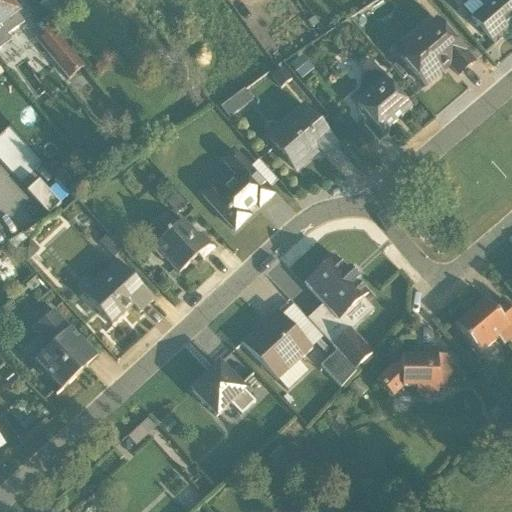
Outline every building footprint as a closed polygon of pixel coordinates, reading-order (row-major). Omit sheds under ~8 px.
[(23,26),(3,0),(0,0),(0,51),(10,44),(6,38),(23,26)] [(51,0),(48,0),(36,9),(49,27),(63,17),(51,0)] [(229,0),(236,9),(247,0),(229,0)] [(493,49),(511,31),(511,0),(492,0),(468,22),(493,49)] [(475,64),(436,19),(393,55),(424,92),(447,73),(455,81),(475,64)] [(83,71),(49,31),(34,43),(68,83),(83,71)] [(383,74),(348,102),(377,138),(412,110),(383,74)] [(242,91),(221,108),(228,116),(249,99),(242,91)] [(301,106),(264,138),(293,170),(315,150),(322,157),(336,145),(301,106)] [(0,157),(9,168),(14,164),(6,155),(8,153),(0,143),(12,133),(9,129),(0,136),(0,157)] [(231,234),(271,197),(231,153),(218,164),(233,180),(218,193),(210,184),(197,196),(231,234)] [(48,215),(61,204),(39,179),(26,191),(48,215)] [(201,263),(214,252),(199,234),(196,236),(182,220),(174,227),(165,217),(148,232),(158,244),(152,249),(176,277),(197,258),(201,263)] [(333,260),(304,288),(322,306),(306,322),(352,370),(369,354),(341,325),(369,298),(333,260)] [(152,303),(115,263),(80,295),(111,328),(133,308),(140,315),(152,303)] [(481,300),(451,327),(463,340),(480,359),(497,343),(502,349),(511,340),(511,316),(502,305),(493,314),(481,300)] [(31,361),(61,392),(96,359),(52,313),(33,331),(47,346),(31,361)] [(275,315),(240,347),(285,395),(306,376),(298,367),(312,355),(275,315)] [(395,405),(402,396),(419,395),(420,405),(441,405),(441,396),(456,386),(456,372),(445,363),(439,362),(439,351),(421,350),(420,361),(400,360),(376,389),(395,405)] [(222,363),(190,391),(213,417),(229,403),(240,415),(255,402),(222,363)] [(136,447),(158,426),(148,415),(126,436),(136,447)]
